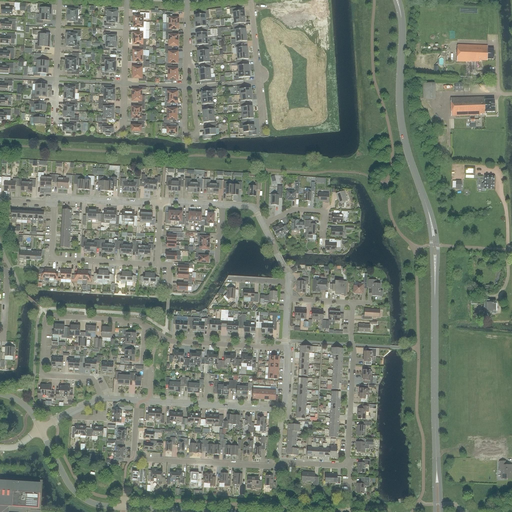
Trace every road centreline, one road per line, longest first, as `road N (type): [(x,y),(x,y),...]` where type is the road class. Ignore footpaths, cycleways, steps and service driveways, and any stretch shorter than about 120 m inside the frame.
road 1 (tertiary): [(438,511),(433,231),(401,124),(396,0)]
road 2 (residential): [(146,326),(44,319),(41,371),(92,378),(102,397)]
road 3 (residential): [(209,511),(90,502),(64,478),(40,427)]
road 4 (residential): [(279,465),(138,458),(138,399)]
road 5 (residential): [(346,465),(352,302)]
road 6 (residential): [(187,51),(184,129),(197,131),(190,60)]
road 7 (residential): [(157,264),(51,258),(54,202)]
road 8 (residential): [(287,348),(171,341),(146,326)]
road 9 (residential): [(138,399),(283,406)]
road 10 (residential): [(122,132),(126,0)]
road 11 (residential): [(53,125),(59,0)]
road 12 (residential): [(263,120),(250,0)]
